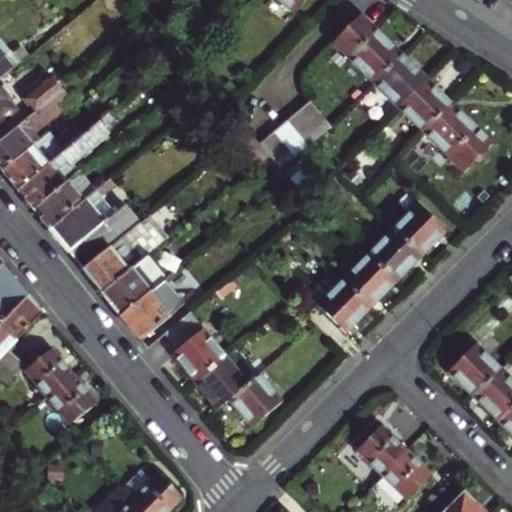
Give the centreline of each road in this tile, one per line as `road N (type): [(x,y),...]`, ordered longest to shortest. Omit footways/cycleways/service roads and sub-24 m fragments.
road 1 (residential): [(0,216),(236,506)]
road 2 (residential): [(236,506),(384,357)]
road 3 (residential): [(384,357),(511,227)]
road 4 (residential): [(384,357),(511,483)]
